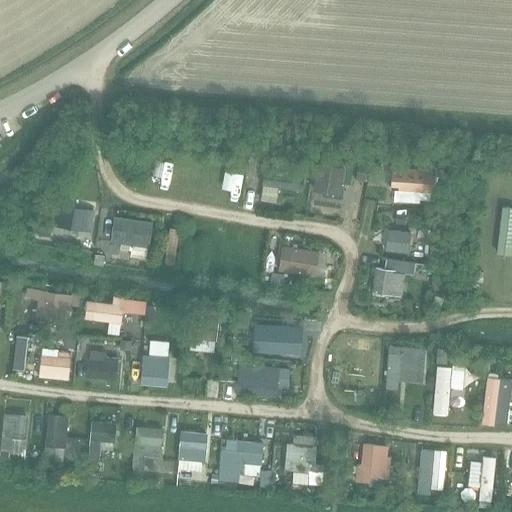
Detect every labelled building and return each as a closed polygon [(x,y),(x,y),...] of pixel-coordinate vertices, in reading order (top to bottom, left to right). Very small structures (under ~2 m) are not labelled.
[(177,177),(189,180),(193,161),(182,158),(177,177)] [(339,193),(343,168),(318,164),(314,189),(339,193)] [(387,202),(435,202),(435,174),(387,174),(387,202)] [(93,205),(64,198),(59,218),(89,224),(93,205)] [(157,217),(119,211),(116,233),(154,239),(157,217)] [(197,238),(198,222),(187,222),(186,237),(197,238)] [(406,222),(405,243),(429,244),(430,223),(406,222)] [(299,242),(297,267),(288,266),(288,272),(337,275),(339,244),(299,242)] [(406,252),(406,259),(393,258),(392,284),(421,286),(422,264),(435,265),(435,254),(406,252)] [(0,300),(15,301),(15,274),(0,273),(0,300)] [(124,301),(88,297),(86,318),(121,323),(124,301)] [(0,332),(11,335),(19,307),(0,303),(0,332)] [(219,317),(184,312),(180,339),(215,344),(219,317)] [(285,320),(285,346),(305,347),(306,321),(285,320)] [(418,375),(443,375),(443,340),(405,340),(405,383),(418,383),(418,375)] [(73,351),(42,348),(40,373),(70,376),(73,351)] [(118,356),(90,353),(88,378),(115,381),(118,356)] [(167,361),(137,357),(134,383),(164,386),(167,361)] [(451,409),(466,409),(469,360),(454,359),(451,409)] [(219,365),(185,362),(183,389),(217,392),(219,365)] [(511,369),(504,369),(500,418),(511,418),(511,369)] [(45,433),(46,408),(21,407),(19,432),(45,433)] [(110,415),(106,442),(128,445),(132,418),(110,415)] [(208,430),(178,426),(175,448),(204,452),(208,430)] [(379,436),(378,469),(407,471),(408,437),(379,436)] [(235,438),(236,477),(257,476),(257,456),(277,456),(276,437),(235,438)] [(329,441),(284,441),(284,468),(329,468),(329,441)] [(449,465),(448,483),(461,484),(463,446),(437,444),(436,465),(449,465)] [(511,490),(511,469),(511,448),(500,448),(498,489),(511,490)] [(222,466),(222,452),(195,453),(195,466),(222,466)]
